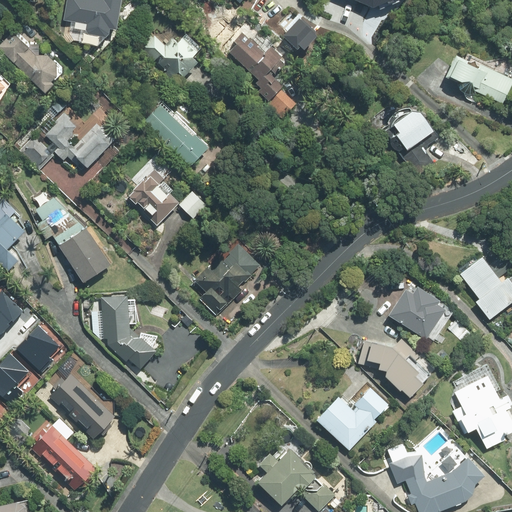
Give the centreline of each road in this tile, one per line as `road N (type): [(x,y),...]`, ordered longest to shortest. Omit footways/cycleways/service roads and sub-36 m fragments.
road 1 (residential): [(129,511),(210,391),(361,235),(511,170)]
road 2 (unknown): [(226,372),(270,390),(328,434),(410,511)]
road 3 (unknown): [(382,221),(511,345)]
